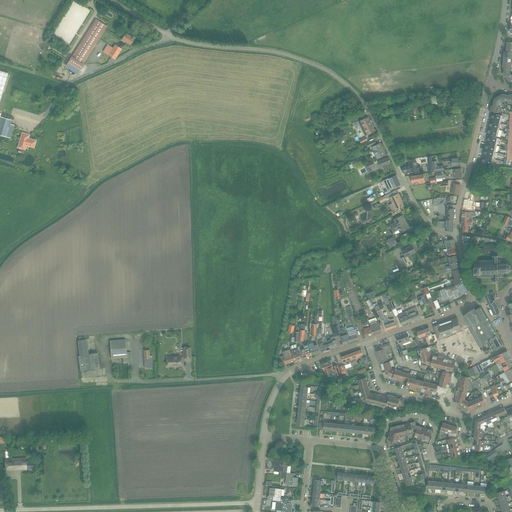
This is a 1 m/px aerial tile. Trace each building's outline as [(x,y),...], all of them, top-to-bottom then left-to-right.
[(66,66),(78,73),(83,65),(82,64),(107,26),(96,20),(72,58),(71,57),(66,66)] [(122,40),(130,45),(134,38),(126,33),(122,40)] [(113,48),(109,55),(115,59),(122,49),(115,45),(113,48)] [(0,117),(0,116),(1,113),(0,112),(0,101),(9,73),(0,70),(0,117)] [(494,99),(493,106),(499,107),(500,102),(501,101),(498,96),(494,99)] [(490,120),(501,123),(503,116),(492,113),(490,120)] [(12,120),(0,116),(0,117),(0,135),(11,138),(15,125),(11,124),(12,120)] [(359,122),(365,136),(375,131),(368,117),(359,122)] [(488,127),(499,130),(501,123),(490,120),(488,127)] [(487,134),(498,137),(499,130),(488,127),(487,134)] [(18,148),(23,149),(24,145),(29,147),(30,146),(34,148),(36,140),(26,137),(27,134),(22,133),(18,148)] [(486,143),(497,145),(499,138),(488,136),(486,143)] [(386,155),(381,143),(372,147),(373,151),(372,152),(371,153),(372,156),(374,156),(375,155),(377,159),(386,155)] [(484,150),(495,152),(497,145),(486,143),(484,150)] [(483,156),(494,159),(495,152),(484,150),(483,156)] [(492,165),(494,159),(483,156),(481,163),(492,166),(492,165)] [(378,161),(380,168),(383,167),(385,172),(388,171),(386,165),(391,163),(389,157),(378,161)] [(458,158),(453,158),(451,158),(451,159),(446,159),(446,163),(449,163),(449,166),(459,166),(458,158)] [(350,166),(352,169),(354,168),(359,166),(356,160),(352,163),(353,164),(351,165),(350,166)] [(374,161),(365,165),(369,172),(371,171),(370,168),(376,165),(374,161)] [(436,161),(432,161),(433,172),(444,170),(443,166),(437,166),(436,161)] [(402,167),(403,172),(411,171),(412,172),(418,171),(418,170),(421,170),(420,165),(417,166),(416,162),(410,163),(410,164),(410,165),(402,167)] [(461,168),(456,169),(454,169),(455,178),(462,177),(461,168)] [(419,182),(419,184),(425,183),(424,174),(411,176),(412,183),(419,182)] [(396,175),(392,177),(389,179),(391,182),(389,183),(392,189),(400,185),(396,175)] [(451,194),(459,195),(461,185),(453,184),(451,194)] [(390,205),(391,208),(392,211),(391,211),(393,215),(404,210),(403,206),(399,199),(400,198),(398,194),(391,198),(393,203),(390,205)] [(472,201),(469,200),(464,200),(462,209),(474,211),(474,209),(470,208),(470,206),(471,206),(472,201)] [(402,216),(398,218),(395,219),(396,223),(391,226),(395,235),(408,228),(402,216)] [(473,219),(462,218),(461,225),(463,225),(463,229),(463,232),(468,233),(468,229),(471,229),(471,225),(472,225),(473,219)] [(454,219),(448,219),(446,220),(446,222),(438,222),(438,228),(447,228),(447,230),(453,230),(453,219),(454,219)] [(386,240),(389,247),(397,244),(394,237),(386,240)] [(439,248),(446,246),(455,245),(454,239),(444,241),(445,243),(443,244),(443,242),(438,242),(439,248)] [(463,250),(468,252),(471,247),(476,246),(478,242),(472,240),(471,243),(469,242),(468,244),(467,243),(463,250)] [(402,251),(405,255),(405,257),(408,256),(410,260),(411,260),(411,261),(413,261),(410,255),(416,252),(412,246),(402,251)] [(477,248),(477,253),(477,254),(488,253),(488,252),(497,251),(497,246),(484,246),(484,248),(477,248)] [(483,260),(480,260),(479,260),(475,261),(475,260),(474,260),(474,261),(473,261),(475,261),(475,266),(475,267),(474,267),(474,268),(475,268),(475,273),(474,273),(474,274),(475,274),(474,274),(474,275),(475,275),(475,277),(474,277),(474,278),(475,278),(475,279),(476,278),(480,278),(481,278),(484,277),(484,278),(485,278),(485,277),(489,277),(489,278),(490,278),(490,277),(493,277),(493,281),(493,282),(494,281),(498,281),(499,282),(499,281),(499,277),(502,277),(503,277),(502,276),(502,273),(504,273),(504,272),(507,272),(507,273),(508,273),(507,272),(510,270),(511,271),(511,270),(511,266),(511,265),(510,265),(507,264),(507,263),(506,263),(506,264),(504,264),(504,263),(503,263),(503,264),(501,264),(501,263),(501,260),(499,260),(499,259),(498,260),(498,256),(498,255),(497,256),(493,256),(492,255),(492,256),(492,260),(489,260),(489,259),(488,259),(488,260),(484,260),(483,260)] [(460,268),(458,260),(449,262),(450,266),(447,267),(446,268),(446,269),(438,271),(439,274),(451,271),(451,270),(460,268)] [(394,274),(396,278),(412,272),(411,269),(408,270),(407,267),(403,269),(404,270),(394,274)] [(462,276),(460,268),(451,271),(439,274),(440,277),(453,273),(455,278),(462,276)] [(452,286),(456,284),(464,282),(462,276),(455,278),(450,280),(452,286)] [(464,282),(456,284),(452,286),(446,288),(446,289),(440,291),(442,297),(443,299),(454,295),(456,298),(469,290),(464,282)] [(432,297),(435,295),(430,285),(427,286),(432,297)] [(494,315),(499,313),(500,312),(495,301),(495,300),(495,298),(496,298),(495,294),(494,294),(493,292),(490,293),(487,289),(482,291),(483,292),(481,293),(483,297),(485,296),(494,315)] [(366,294),(370,299),(376,297),(374,291),(366,294)] [(387,296),(391,305),(393,309),(396,308),(393,300),(391,300),(389,295),(387,296)] [(377,319),(380,317),(375,308),(373,305),(370,299),(369,300),(366,302),(371,310),(376,318),(376,319),(377,319)] [(376,303),(373,305),(375,308),(380,317),(381,321),(382,321),(381,321),(384,320),(387,330),(397,327),(394,318),(394,319),(394,318),(390,320),(389,319),(388,319),(387,316),(384,317),(382,309),(381,310),(378,305),(376,303)] [(416,307),(406,311),(410,322),(421,317),(416,307)] [(484,342),(487,340),(494,337),(488,326),(489,324),(486,323),(485,320),(486,319),(480,307),(475,310),(475,308),(468,312),(468,313),(463,316),(480,347),(486,344),(484,342)] [(347,310),(353,326),(356,325),(351,309),(347,310)] [(410,322),(406,311),(398,315),(400,321),(401,321),(402,325),(410,322)] [(376,318),(369,320),(370,324),(371,327),(373,335),(382,332),(380,325),(379,325),(378,321),(377,321),(377,319),(376,319),(376,318)] [(462,332),(457,318),(434,326),(439,340),(462,332)] [(341,336),(344,344),(351,342),(347,328),(346,326),(345,326),(343,327),(341,329),(340,330),(338,325),(336,326),(334,326),(337,335),(341,334),(341,336)] [(331,340),(327,341),(330,349),(338,347),(334,336),(337,335),(334,326),(332,327),(331,327),(334,336),(330,338),(331,340)] [(347,328),(351,342),(359,339),(355,329),(354,327),(353,327),(352,327),(347,328)] [(373,335),(371,327),(363,329),(366,337),(373,335)] [(427,342),(423,330),(417,332),(420,340),(422,339),(424,343),(427,342)] [(403,343),(404,345),(411,343),(410,342),(413,341),(411,337),(409,338),(408,334),(397,337),(399,344),(403,343)] [(492,348),(486,351),(488,354),(493,351),(501,347),(495,336),(494,337),(487,340),(492,348)] [(97,353),(88,354),(86,339),(78,341),(80,356),(78,356),(81,371),(99,368),(100,368),(97,353)] [(131,357),(131,352),(126,352),(125,339),(110,341),(111,359),(131,357)] [(330,349),(327,341),(326,339),(322,340),(323,343),(320,344),(322,352),(330,349)] [(309,345),(308,345),(312,355),(320,353),(317,344),(314,345),(313,343),(308,344),(309,345)] [(388,344),(381,346),(379,347),(381,350),(376,352),(380,363),(387,360),(383,349),(389,347),(388,344)] [(312,355),(308,345),(304,346),(305,349),(302,350),(304,358),(312,355)] [(298,347),(290,349),(294,361),(302,359),(298,347)] [(383,372),(383,373),(384,377),(399,381),(400,377),(402,377),(401,381),(407,383),(406,387),(412,388),(412,390),(415,390),(415,389),(427,392),(428,388),(430,389),(429,393),(438,395),(448,391),(450,382),(446,381),(447,379),(451,380),(456,361),(442,358),(443,357),(440,356),(439,357),(432,355),(428,356),(427,354),(431,353),(429,347),(420,349),(424,363),(445,368),(445,371),(443,371),(439,385),(409,377),(410,374),(392,369),(390,362),(381,364),(382,370),(386,369),(387,371),(383,372)] [(401,347),(397,348),(400,356),(404,355),(407,354),(406,350),(402,352),(401,347)] [(183,348),(183,358),(191,358),(190,348),(183,348)] [(294,361),(290,349),(283,352),(284,355),(283,355),(286,364),(294,361)] [(144,350),(144,362),(144,367),(152,367),(152,356),(150,356),(150,350),(144,350)] [(361,350),(350,354),(355,366),(358,364),(356,359),(359,357),(359,356),(363,355),(361,350)] [(496,364),(500,361),(510,357),(507,351),(497,355),(487,360),(481,363),(483,367),(494,361),(496,364)] [(350,354),(341,357),(344,366),(345,365),(346,369),(352,367),(355,366),(350,354)] [(167,360),(167,367),(174,366),(177,365),(177,366),(181,366),(181,356),(169,357),(169,360),(167,360)] [(500,361),(505,371),(511,367),(511,360),(510,357),(500,361)] [(322,364),(324,371),(325,371),(326,375),(332,373),(330,369),(333,368),(335,374),(340,373),(337,365),(333,367),(331,361),(322,364)] [(503,377),(504,379),(511,374),(511,367),(505,371),(499,375),(501,378),(503,377)] [(455,404),(458,406),(467,413),(486,405),(483,396),(469,402),(465,399),(466,392),(467,392),(469,377),(460,376),(459,382),(463,383),(463,385),(459,385),(458,391),(456,390),(456,397),(460,398),(459,400),(455,399),(455,404)] [(498,391),(496,388),(492,390),(495,398),(500,396),(498,391)] [(370,394),(370,393),(362,396),(364,401),(382,405),(387,406),(387,404),(399,407),(405,406),(403,398),(400,398),(399,399),(397,398),(397,397),(395,396),(394,398),(389,396),(388,399),(386,398),(386,397),(383,396),(383,397),(373,395),(372,397),(370,397),(370,394)] [(504,408),(496,411),(499,416),(502,415),(506,413),(505,410),(504,408)] [(496,411),(489,414),(491,419),(496,417),(498,421),(500,419),(499,416),(496,411)] [(489,414),(484,417),(486,421),(487,424),(492,422),(491,419),(489,414)] [(387,440),(392,441),(396,442),(397,439),(398,440),(399,437),(399,435),(401,435),(402,436),(413,433),(413,432),(415,431),(414,435),(418,436),(418,437),(426,440),(426,438),(430,439),(432,430),(426,428),(425,432),(423,432),(424,428),(416,425),(415,422),(408,423),(409,427),(407,428),(406,424),(391,427),(390,431),(394,433),(393,435),(389,434),(387,440)] [(448,424),(447,424),(445,433),(446,430),(449,431),(452,432),(454,426),(447,424),(448,424)] [(447,439),(456,437),(457,433),(456,433),(452,432),(449,431),(449,434),(450,439),(447,439)] [(395,448),(397,454),(404,452),(402,446),(395,448)] [(486,455),(489,460),(498,455),(495,449),(486,455)] [(10,458),(10,451),(5,451),(6,470),(34,469),(33,460),(26,461),(26,458),(10,458)] [(397,454),(399,461),(406,458),(404,452),(397,454)] [(399,461),(401,467),(408,465),(406,458),(399,461)] [(280,476),(286,476),(286,473),(287,473),(288,461),(287,461),(287,462),(275,460),(275,461),(274,470),(280,470),(280,476)] [(401,467),(403,473),(410,471),(408,465),(401,467)] [(403,473),(405,479),(411,477),(410,471),(403,473)] [(286,476),(285,485),(297,486),(298,478),(292,478),(293,474),(287,473),(286,473),(286,476)] [(411,477),(405,479),(407,485),(413,483),(411,477)] [(273,500),(276,501),(280,501),(280,499),(281,495),(284,496),(284,490),(270,488),(269,496),(274,496),(273,500)] [(497,493),(499,499),(506,497),(504,491),(497,493)] [(499,499),(501,505),(508,503),(506,497),(499,499)] [(280,501),(276,501),(274,510),(279,510),(291,511),(292,504),(286,503),(287,499),(280,499),(280,501)] [(501,505),(503,511),(510,509),(508,503),(501,505)]
